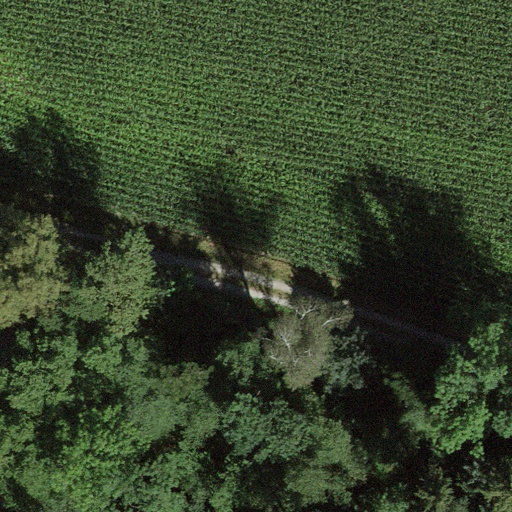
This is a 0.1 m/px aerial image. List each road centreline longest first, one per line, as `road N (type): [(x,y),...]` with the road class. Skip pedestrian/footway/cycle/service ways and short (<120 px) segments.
road 1 (track): [(511,366),(0,214)]
road 2 (track): [(0,338),(144,255)]
